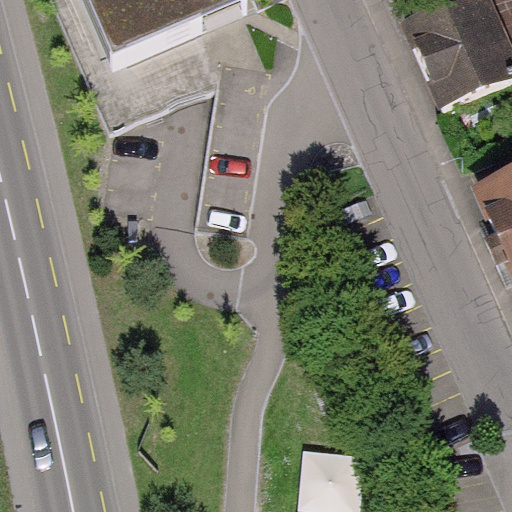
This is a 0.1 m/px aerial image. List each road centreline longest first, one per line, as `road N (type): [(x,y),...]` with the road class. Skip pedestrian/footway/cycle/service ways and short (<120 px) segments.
road 1 (residential): [(327,0),(507,408)]
road 2 (secondary): [(74,511),(0,167)]
